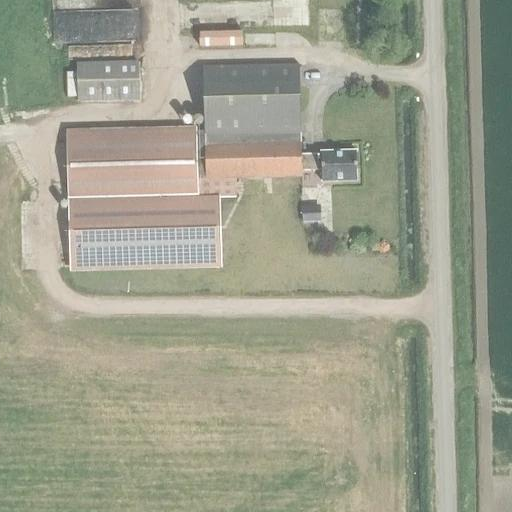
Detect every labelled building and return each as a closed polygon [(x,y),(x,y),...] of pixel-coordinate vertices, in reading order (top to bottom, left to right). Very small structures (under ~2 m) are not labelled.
[(335,42),(339,12),(323,10),(319,40),(335,42)] [(245,46),(244,30),(198,32),(198,47),(245,46)] [(300,64),(204,67),(206,133),(67,136),(71,269),(221,265),(219,198),(236,197),(236,179),(303,177),(303,171),(322,171),(323,183),(358,182),(357,150),(322,151),(322,154),(302,154),(300,64)] [(78,97),(78,103),(140,101),(139,64),(77,65),(77,71),(78,97)] [(317,207),(302,207),(303,225),(317,224),(317,207)]
